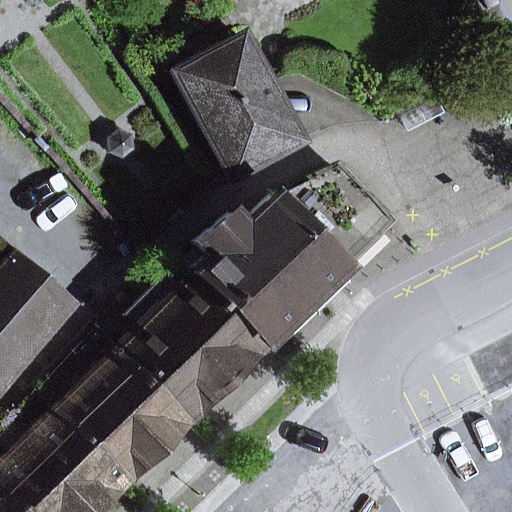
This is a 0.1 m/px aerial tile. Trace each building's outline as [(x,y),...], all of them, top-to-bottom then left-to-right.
[(282,149),(295,142),(238,36),(226,43),(282,149)] [(170,73),(226,179),(282,149),(226,43),(170,73)] [(397,114),(407,133),(444,114),(434,95),(397,114)] [(236,227),(204,258),(190,272),(260,344),(384,221),(332,167),(267,197),(236,227)] [(193,247),(204,258),(236,227),(224,215),(189,243),(193,247)] [(179,260),(190,272),(204,258),(193,247),(179,260)] [(8,255),(0,263),(0,385),(67,306),(8,255)] [(190,272),(171,290),(113,348),(110,350),(181,422),(260,344),(190,272)] [(90,325),(113,348),(171,290),(160,278),(130,308),(118,295),(90,325)] [(31,389),(52,408),(110,350),(113,348),(90,325),(31,389)] [(181,422),(110,350),(52,408),(51,409),(121,480),(181,422)] [(0,432),(14,445),(51,409),(52,408),(31,389),(2,421),(5,424),(0,428),(0,432)] [(87,511),(121,480),(51,409),(14,445),(13,446),(77,511),(87,511)] [(0,459),(13,446),(14,445),(0,432),(0,459)] [(77,511),(13,446),(0,459),(0,509),(2,511),(77,511)]
